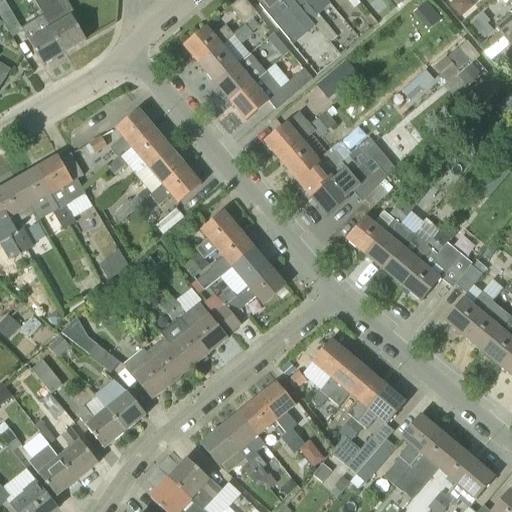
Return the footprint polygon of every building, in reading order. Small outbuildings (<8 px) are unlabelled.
[(71,18),(68,20),(56,0),(33,0),(42,17),(50,30),(51,30),(65,55),(86,42),(71,18)] [(258,16),(244,0),(239,0),(229,9),(244,28),(253,20),(258,16)] [(260,0),(277,19),(296,3),(293,0),(260,0)] [(324,0),(293,0),(296,3),(299,6),(293,12),(299,19),(310,10),(316,17),(318,16),(330,6),(324,0)] [(356,0),(346,0),(354,9),(360,4),(356,0)] [(511,13),(494,29),(498,33),(501,38),(511,29),(511,0),(510,0),(508,3),(511,7),(511,13)] [(0,18),(12,39),(23,32),(21,29),(20,29),(4,2),(0,3),(0,18)] [(490,22),(483,14),(471,25),(484,41),(494,33),(487,25),(490,22)] [(311,22),(321,35),(329,44),(336,38),(318,16),(316,17),(311,22)] [(42,17),(21,29),(23,32),(44,67),(65,55),(51,30),(50,30),(42,17)] [(253,20),(244,28),(233,37),(240,46),(252,35),(251,33),(259,27),(253,20)] [(213,37),(206,28),(183,48),(199,66),(222,47),(233,37),(225,27),(213,37)] [(511,29),(501,38),(510,47),(511,44),(511,29)] [(501,38),(498,33),(487,42),(491,47),(501,38)] [(284,48),(273,36),(266,41),(277,54),(284,48)] [(237,66),(222,47),(199,66),(215,85),(237,66)] [(469,61),(460,51),(457,47),(432,69),(445,84),(471,63),(469,61)] [(237,66),(215,85),(230,104),(265,74),(249,56),(237,66)] [(328,101),(358,75),(345,61),(316,86),(328,101)] [(0,88),(10,72),(0,65),(0,88)] [(483,76),(473,65),(458,78),(468,89),(483,76)] [(286,86),(279,91),(265,74),(230,104),(246,122),(268,104),(274,111),(287,100),(286,99),(292,94),(310,80),(303,72),(286,86)] [(416,84),(422,91),(433,82),(426,75),(416,84)] [(511,100),(509,98),(496,111),(507,122),(511,117),(511,100)] [(138,111),(115,130),(122,139),(109,150),(118,160),(119,160),(131,149),(154,130),(138,111)] [(318,121),(327,131),(334,125),(325,115),(318,121)] [(315,132),(319,138),(327,131),(318,121),(310,127),(306,123),(294,133),(287,124),(264,143),(279,162),(302,143),(315,132)] [(170,149),(154,130),(131,149),(147,168),(170,149)] [(88,145),(88,146),(94,155),(106,148),(100,138),(88,145)] [(356,150),(356,151),(360,156),(374,144),(369,138),(356,150)] [(279,162),(295,181),(318,162),(302,143),(279,162)] [(185,167),(170,149),(147,168),(162,186),(185,167)] [(295,181),(311,199),(333,180),(345,169),(350,175),(358,168),(349,157),(341,164),(330,151),(318,162),(295,181)] [(360,156),(356,151),(349,157),(358,168),(350,175),(345,169),(333,180),(311,199),(327,218),(350,199),(348,197),(352,193),(361,203),(386,178),(379,169),(372,176),(362,165),(365,162),(360,156)] [(36,170),(51,196),(59,210),(53,213),(58,222),(70,215),(66,206),(85,195),(77,181),(83,177),(71,155),(60,161),(58,158),(36,170)] [(119,160),(118,160),(108,169),(114,177),(125,168),(119,160)] [(170,196),(178,206),(201,186),(185,167),(162,186),(149,196),(145,191),(137,198),(146,208),(153,202),(157,208),(170,196)] [(30,209),(51,196),(36,170),(15,182),(30,209)] [(364,201),(372,209),(392,189),(390,188),(397,181),(390,174),(379,186),(364,201)] [(15,182),(0,190),(0,203),(10,220),(30,209),(15,182)] [(396,209),(407,218),(424,196),(419,192),(408,206),(402,201),(396,209)] [(139,215),(146,208),(137,198),(129,204),(127,201),(110,215),(117,224),(135,210),(139,215)] [(0,229),(6,240),(11,237),(17,234),(17,233),(10,220),(0,203),(0,229)] [(374,224),(365,217),(346,241),(365,257),(395,221),(400,226),(407,218),(396,209),(389,217),(383,212),(374,224)] [(163,235),(183,219),(175,210),(155,226),(163,235)] [(223,213),(200,232),(216,251),(239,232),(223,213)] [(75,223),(70,215),(58,222),(63,230),(75,223)] [(413,236),(400,226),(395,221),(365,257),(383,272),(402,248),(413,236)] [(402,248),(383,272),(402,287),(431,252),(437,257),(444,248),(433,240),(439,232),(425,221),(413,236),(402,248)] [(458,221),(445,237),(439,232),(433,240),(444,248),(462,225),(458,221)] [(17,234),(11,237),(16,246),(28,239),(23,230),(17,233),(17,234)] [(203,293),(232,269),(255,250),(239,232),(216,251),(222,258),(209,269),(210,271),(195,282),(203,293)] [(33,261),(27,251),(33,248),(28,239),(16,246),(21,255),(27,265),(33,261)] [(498,250),(492,245),(484,255),(490,260),(498,250)] [(99,266),(108,281),(127,266),(118,250),(99,266)] [(271,269),(255,250),(232,269),(248,288),(271,269)] [(441,280),(433,273),(442,261),(437,257),(431,252),(402,287),(421,303),(441,280)] [(192,263),(200,273),(208,267),(199,256),(192,263)] [(454,286),(466,296),(473,287),(487,270),(475,260),(454,286)] [(192,263),(184,270),(193,280),(200,273),(192,263)] [(255,298),(263,307),(278,294),(285,288),(286,288),(271,269),(248,288),(235,299),(218,314),(215,316),(230,335),(240,326),(232,316),(255,298)] [(289,293),(285,288),(278,294),(282,299),(289,293)] [(218,314),(235,299),(228,290),(210,305),(218,314)] [(463,338),(492,302),(484,296),(473,307),(463,299),(444,322),(463,338)] [(162,309),(168,317),(179,307),(172,300),(162,309)] [(482,353),(501,330),(510,319),(509,318),(509,319),(497,309),(498,307),(492,302),(463,338),(482,353)] [(228,340),(209,317),(198,304),(185,315),(179,320),(208,356),(228,340)] [(189,371),(208,356),(179,320),(185,315),(179,307),(168,317),(174,324),(159,335),(163,339),(189,371)] [(8,315),(0,322),(0,330),(9,339),(21,327),(8,315)] [(511,318),(511,320),(510,319),(501,330),(482,353),(500,369),(511,354),(511,318)] [(129,335),(135,343),(141,339),(135,330),(129,335)] [(59,360),(71,348),(61,338),(49,349),(59,360)] [(171,386),(189,371),(163,339),(145,354),(171,386)] [(312,364),(330,379),(350,356),(331,341),(312,364)] [(88,358),(110,375),(118,363),(96,347),(88,358)] [(142,351),(123,366),(133,379),(133,378),(152,401),(171,386),(145,354),(142,351)] [(511,378),(511,354),(500,369),(511,378)] [(328,383),(312,402),(319,408),(328,399),(338,408),(349,395),(368,372),(350,356),(330,379),(328,383)] [(61,387),(42,362),(31,371),(50,396),(61,387)] [(296,371),(289,364),(280,371),(287,379),(296,371)] [(349,395),(357,402),(346,415),(351,419),(352,418),(357,423),(386,387),(368,372),(349,395)] [(306,382),(299,374),(288,383),(295,390),(306,382)] [(146,416),(128,394),(114,382),(95,397),(107,411),(125,433),(146,416)] [(2,383),(0,385),(0,406),(13,397),(2,383)] [(285,415),(295,407),(276,384),(257,399),(276,423),(285,435),(280,439),(286,448),(297,438),(291,431),(295,428),(285,415)] [(365,431),(376,418),(386,427),(406,404),(386,387),(357,423),(352,418),(351,419),(345,426),(356,435),(362,428),(365,431)] [(64,413),(49,395),(43,388),(34,397),(39,403),(54,422),(64,413)] [(238,415),(257,438),(276,423),(257,399),(238,415)] [(84,408),(75,414),(104,450),(125,433),(107,411),(94,421),(84,408)] [(257,438),(238,415),(219,430),(237,453),(248,465),(243,470),(249,477),(254,473),(259,469),(261,470),(265,467),(255,454),(264,447),(257,438)] [(395,482),(402,475),(409,467),(419,455),(439,432),(420,416),(401,439),(409,446),(392,466),(383,478),(393,485),(395,482)] [(55,441),(40,422),(34,427),(49,446),(55,441)] [(0,426),(0,435),(9,429),(4,423),(0,426)] [(344,438),(349,443),(356,435),(345,426),(338,435),(343,439),(344,438)] [(0,436),(12,452),(21,446),(9,429),(0,435),(0,436)] [(98,464),(70,429),(61,437),(71,449),(59,459),(77,481),(98,464)] [(237,453),(219,430),(200,445),(219,468),(237,453)] [(430,480),(438,470),(457,447),(439,432),(419,455),(409,467),(402,475),(395,482),(393,485),(402,494),(420,472),(430,480)] [(297,438),(286,448),(293,455),(298,451),(304,446),(297,438)] [(370,438),(359,451),(345,467),(356,477),(381,448),(370,438)] [(36,457),(28,463),(56,498),(77,481),(59,459),(49,446),(36,457)] [(457,447),(438,470),(430,480),(448,495),(476,463),(457,447)] [(190,500),(202,511),(221,492),(186,460),(168,479),(190,500)] [(458,501),(467,509),(468,510),(495,479),(476,463),(448,495),(446,498),(441,494),(434,501),(445,510),(451,504),(454,507),(458,501)] [(327,474),(320,468),(312,478),(319,484),(327,474)] [(255,485),(265,477),(261,470),(259,469),(254,473),(249,477),(255,485)] [(276,484),(269,475),(261,481),(269,490),(276,484)] [(342,477),(334,487),(335,489),(330,495),(336,499),(350,484),(342,477)] [(363,483),(356,478),(350,484),(357,490),(363,483)] [(150,499),(163,511),(202,511),(190,500),(168,479),(150,499)] [(54,511),(58,509),(35,481),(24,491),(25,492),(9,506),(14,511),(54,511)] [(10,497),(2,489),(0,486),(0,507),(6,501),(10,497)] [(511,511),(511,493),(509,491),(490,511),(511,511)] [(428,509),(431,511),(443,511),(445,510),(434,501),(428,509)]
